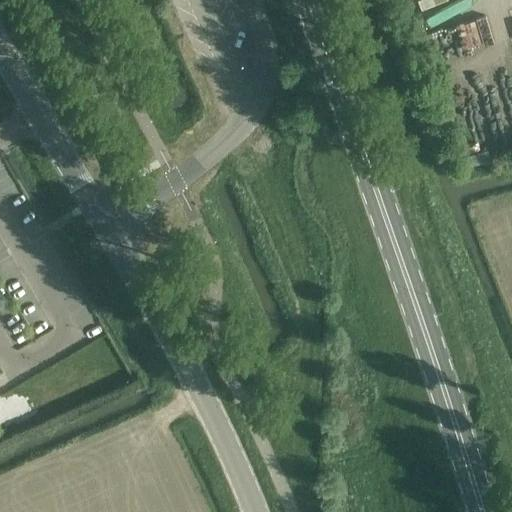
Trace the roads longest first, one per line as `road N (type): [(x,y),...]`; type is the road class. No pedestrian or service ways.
road 1 (primary): [(481,511),(305,0)]
road 2 (secondary): [(253,511),(179,359),(38,114)]
road 3 (unknown): [(244,0),(267,72),(263,102),(246,121)]
